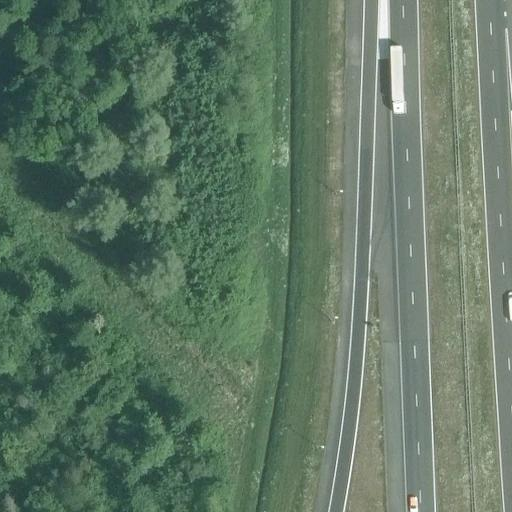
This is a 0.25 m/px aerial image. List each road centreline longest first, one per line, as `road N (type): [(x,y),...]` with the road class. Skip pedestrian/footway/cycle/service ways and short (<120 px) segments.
road 1 (motorway): [(378,0),(355,366),(336,511)]
road 2 (motorway): [(405,0),(421,511)]
road 3 (motorway): [(511,374),(490,12)]
road 4 (motorway): [(511,163),(490,12)]
